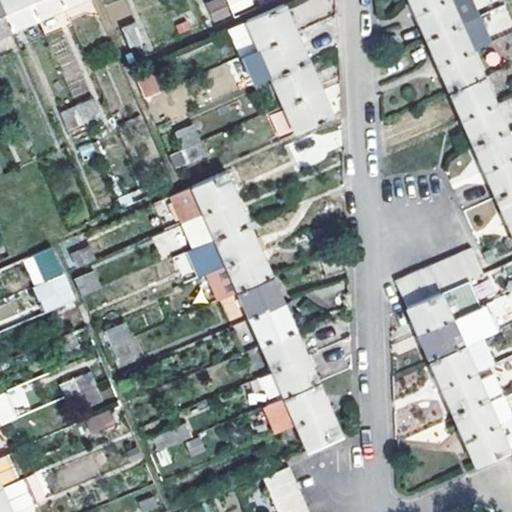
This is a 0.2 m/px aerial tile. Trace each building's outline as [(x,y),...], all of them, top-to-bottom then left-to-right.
[(0,0),(0,4),(11,30),(37,19),(29,0),(0,0)] [(29,0),(37,19),(64,7),(60,0),(29,0)] [(209,0),(205,1),(212,22),(230,16),(225,0),(209,0)] [(227,0),(233,14),(254,5),(252,0),(227,0)] [(332,0),(304,0),(292,4),(297,24),(336,13),(332,0)] [(442,0),(411,0),(416,11),(442,0)] [(461,23),(450,0),(442,0),(416,11),(413,13),(418,25),(422,24),(428,38),(461,23)] [(474,0),(479,9),(500,0),(474,0)] [(491,35),(511,25),(511,21),(504,3),(481,14),(491,35)] [(0,35),(11,30),(0,4),(0,35)] [(296,32),(283,5),(246,21),(259,48),(296,32)] [(144,39),(136,21),(123,27),(130,44),(144,39)] [(472,49),(461,23),(428,38),(436,57),(439,64),(472,49)] [(308,60),(296,32),(259,48),(272,76),(308,60)] [(484,75),(472,49),(439,64),(442,71),(450,90),(484,75)] [(321,88),(308,60),(272,76),(284,104),(321,88)] [(153,73),(137,82),(146,99),(162,90),(153,73)] [(495,102),(484,75),(450,90),(462,116),(495,102)] [(333,117),(321,88),(284,104),(297,133),(333,117)] [(76,106),(83,124),(103,116),(94,97),(76,106)] [(172,120),(188,113),(182,98),(166,105),(172,120)] [(506,128),(495,102),(462,116),(473,143),(506,128)] [(83,124),(76,106),(60,113),(69,131),(83,124)] [(176,130),(184,148),(201,141),(193,123),(176,130)] [(485,169),(511,156),(511,140),(506,128),(473,143),(480,159),(478,161),(482,170),(485,169)] [(207,153),(201,141),(184,148),(169,154),(175,167),(207,153)] [(453,189),(480,181),(472,151),(444,160),(453,189)] [(511,188),(511,156),(485,169),(488,177),(496,195),(511,188)] [(237,198),(226,172),(193,186),(205,213),(237,198)] [(511,218),(511,188),(496,195),(508,221),(511,218)] [(249,225),(237,198),(205,213),(182,222),(193,249),(216,239),(249,225)] [(260,251),(249,225),(216,239),(228,265),(260,251)] [(159,255),(187,246),(180,226),(152,235),(159,255)] [(80,266),(95,259),(89,245),(74,251),(80,266)] [(460,253),(470,278),(483,272),(472,248),(460,253)] [(272,278),(260,251),(228,265),(239,291),(272,278)] [(173,257),(180,275),(194,269),(188,252),(173,257)] [(447,259),(457,283),(470,278),(460,253),(447,259)] [(434,264),(445,289),(457,283),(447,259),(434,264)] [(422,270),(432,295),(439,291),(445,289),(434,264),(422,270)] [(409,275),(419,300),(432,295),(422,270),(409,275)] [(95,274),(77,282),(83,295),(100,287),(95,274)] [(409,275),(396,281),(407,306),(419,300),(409,275)] [(55,288),(49,276),(32,283),(38,296),(39,296),(45,309),(61,302),(55,288)] [(283,304),(272,278),(239,291),(251,318),(283,304)] [(418,332),(451,318),(446,306),(453,302),(449,292),(441,295),(439,291),(432,295),(419,300),(407,306),(413,321),(410,322),(415,334),(418,332)] [(295,330),(283,304),(251,318),(263,344),(295,330)] [(455,325),(451,318),(418,332),(430,359),(463,344),(472,340),(464,322),(455,325)] [(116,344),(132,337),(127,325),(111,332),(116,344)] [(80,341),(74,327),(56,335),(62,349),(80,341)] [(307,357),(295,330),(263,344),(274,371),(307,357)] [(132,337),(116,344),(124,362),(140,354),(132,337)] [(474,371),(463,344),(430,359),(441,385),(474,371)] [(309,356),(307,357),(274,371),(275,373),(267,377),(271,387),(280,384),(285,396),(286,397),(318,383),(311,367),(314,366),(309,356)] [(453,412),(486,397),(501,390),(490,364),(474,371),(441,385),(453,412)] [(72,375),(79,391),(97,383),(90,367),(72,375)] [(97,383),(79,391),(85,406),(102,398),(97,383)] [(325,398),(318,383),(286,397),(263,407),(274,433),(297,424),(330,409),(325,398)] [(498,424),(486,397),(453,412),(465,438),(498,424)] [(90,434),(116,425),(111,409),(85,418),(90,434)] [(334,420),(330,409),(297,424),(309,450),(341,436),(334,420)] [(181,441),(196,435),(191,423),(176,430),(181,441)] [(509,450),(498,424),(465,438),(476,465),(509,450)] [(181,441),(176,430),(158,438),(162,449),(181,441)] [(6,452),(0,454),(0,485),(18,478),(6,452)] [(289,467),(262,478),(268,491),(295,480),(289,467)] [(22,477),(18,478),(0,485),(0,511),(11,511),(12,511),(33,502),(22,477)] [(300,492),(295,480),(268,491),(274,504),(300,492)] [(288,511),(306,505),(300,492),(274,504),(277,511),(288,511)] [(159,503),(155,494),(141,499),(145,509),(159,503)]
